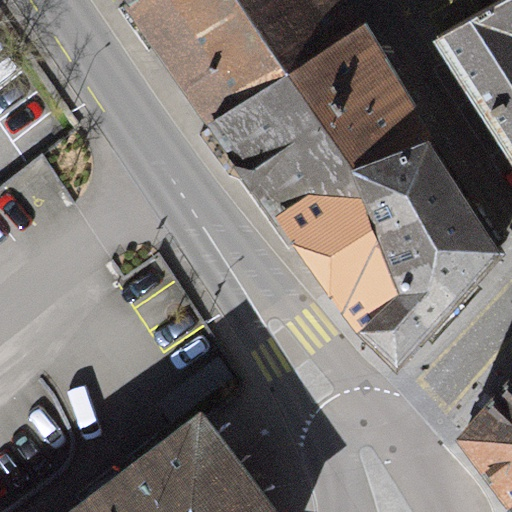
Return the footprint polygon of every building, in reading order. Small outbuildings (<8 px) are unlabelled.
[(343,0),(130,0),(186,81),(212,119),(358,23),(343,0)] [(511,0),(495,0),(437,34),(511,152),(511,0)] [(427,138),(358,23),(212,119),(282,219),(361,166),(427,138)] [(427,138),(361,166),(402,294),(360,326),(396,363),(497,248),(427,138)] [(361,166),(282,219),(360,326),(402,294),(361,166)] [(511,500),(511,499),(511,376),(461,433),(511,500)] [(279,511),(204,414),(201,410),(66,511),(279,511)]
